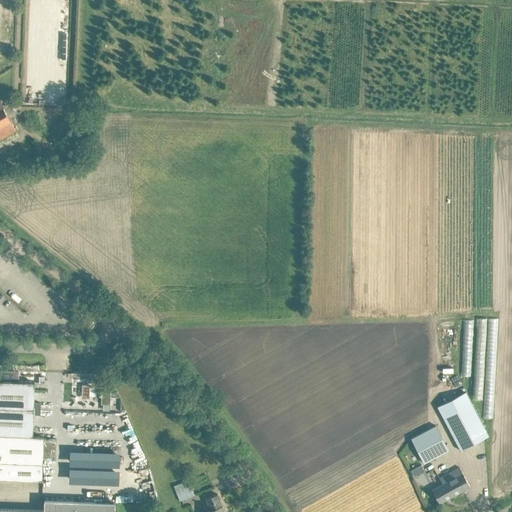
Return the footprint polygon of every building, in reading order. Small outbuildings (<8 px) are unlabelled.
[(0,139),(16,130),(3,108),(0,109),(0,139)] [(0,407),(34,409),(35,382),(0,381),(0,407)] [(489,435),(466,391),(437,406),(460,450),(489,435)] [(0,434),(33,436),(34,409),(0,407),(0,434)] [(448,447),(434,422),(413,434),(426,459),(448,447)] [(0,461),(43,464),(44,436),(33,436),(0,434),(0,461)] [(0,478),(42,481),(43,464),(0,461),(0,478)] [(470,486),(459,467),(439,478),(443,483),(432,489),(440,503),(470,486)] [(225,511),(223,505),(222,506),(218,494),(206,498),(210,510),(204,511),(225,511)] [(114,511),(115,502),(44,500),(44,510),(0,508),(0,511),(114,511)]
